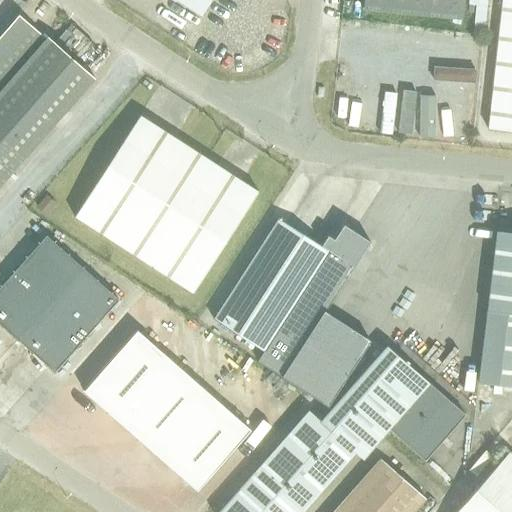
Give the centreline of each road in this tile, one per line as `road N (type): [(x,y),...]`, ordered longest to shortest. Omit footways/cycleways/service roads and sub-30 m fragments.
road 1 (unclassified): [(73,0),(294,138)]
road 2 (unclassified): [(294,138),(369,158),(511,173)]
road 3 (unclassified): [(123,511),(0,430)]
road 4 (unclassified): [(310,0),(294,138)]
